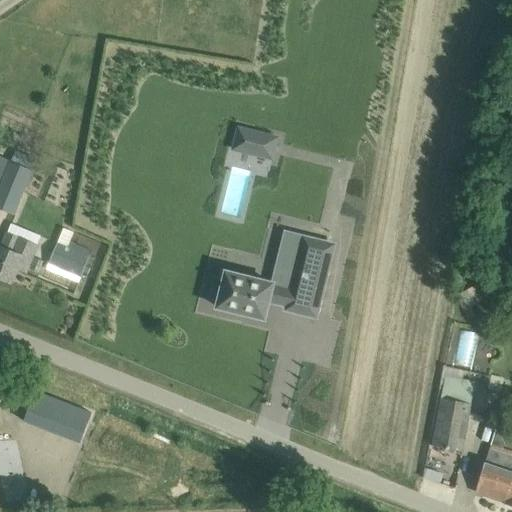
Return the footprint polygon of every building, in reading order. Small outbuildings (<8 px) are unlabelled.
[(262,134),(257,156),(272,160),(278,138),(262,134)] [(0,211),(14,216),(34,162),(14,154),(10,164),(0,160),(0,211)] [(138,222),(125,276),(189,291),(196,259),(166,252),(171,230),(138,222)] [(73,232),(63,228),(49,263),(81,276),(92,250),(70,241),(73,232)] [(0,246),(0,278),(11,283),(17,268),(27,272),(37,246),(8,234),(2,248),(0,246)] [(214,281),(210,298),(220,300),(218,307),(264,319),(269,301),(288,305),(286,310),(316,317),(334,245),(304,238),(290,295),(272,290),(272,288),(226,276),(224,283),(214,281)] [(471,307),(463,311),(468,320),(476,316),(471,307)] [(471,363),(477,334),(460,331),(455,360),(471,363)] [(443,390),(433,446),(463,452),(475,383),(446,377),(443,390)] [(506,504),(511,505),(511,452),(503,450),(504,445),(499,429),(496,429),(486,462),(476,492),(507,501),(506,504)]
